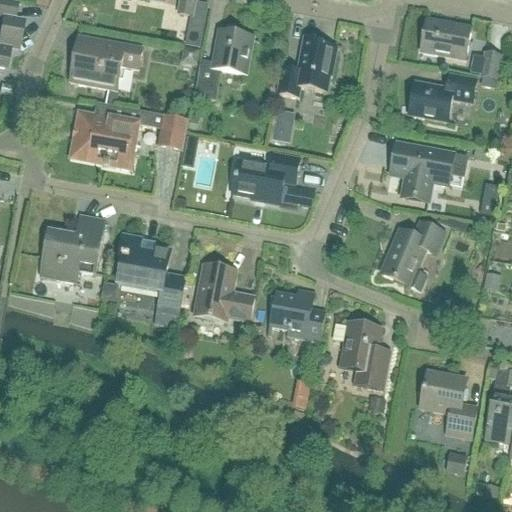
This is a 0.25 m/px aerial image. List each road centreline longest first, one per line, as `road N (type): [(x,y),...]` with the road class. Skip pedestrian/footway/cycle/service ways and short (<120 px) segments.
road 1 (residential): [(308,247),(44,186),(32,158),(17,151)]
road 2 (residential): [(492,358),(421,344),(412,316),(304,273),(308,247)]
road 3 (residential): [(308,247),(360,127),(383,21)]
road 4 (residential): [(17,151),(31,71),(64,0)]
